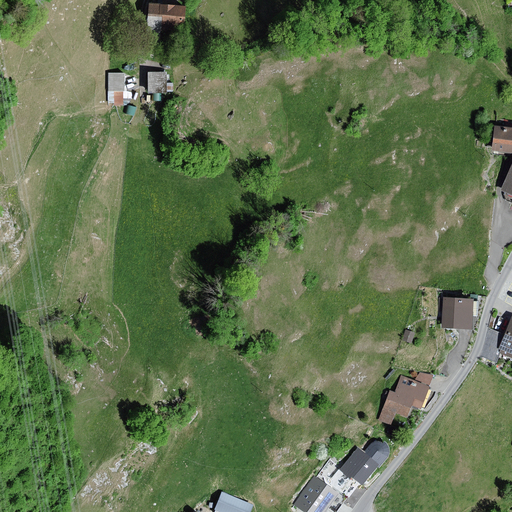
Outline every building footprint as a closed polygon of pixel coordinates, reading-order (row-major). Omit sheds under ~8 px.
[(187,7),(149,4),(146,43),(160,45),(162,30),(185,32),(187,7)] [(166,73),(148,73),(149,93),(167,93),(166,73)] [(125,74),(109,74),(108,103),(125,103),(125,74)] [(511,127),(491,125),(489,150),(511,152),(511,127)] [(511,153),(497,190),(511,196),(511,153)] [(476,300),(444,298),(442,329),(474,331),(476,300)] [(503,334),(496,353),(509,358),(511,351),(511,315),(503,334)] [(496,353),(503,334),(489,329),(482,356),(493,360),(496,353)] [(406,330),(402,340),(411,343),(415,333),(406,330)] [(420,372),(414,381),(431,387),(435,376),(420,372)] [(395,393),(390,391),(379,420),(392,425),(396,414),(409,418),(413,406),(422,410),(431,387),(414,381),(401,376),(395,393)] [(371,444),(364,452),(380,465),(382,466),(389,458),(390,456),(390,454),(390,452),(390,449),(389,447),(388,445),(386,443),(384,442),(381,441),(377,442),(374,443),(371,444)] [(364,452),(358,447),(339,470),(350,479),(351,477),(362,486),(380,465),(364,452)] [(339,493),(314,475),(304,490),(329,507),(339,493)] [(325,511),(329,507),(304,490),(293,505),(303,511),(325,511)] [(250,511),(254,505),(222,492),(215,510),(219,511),(250,511)]
